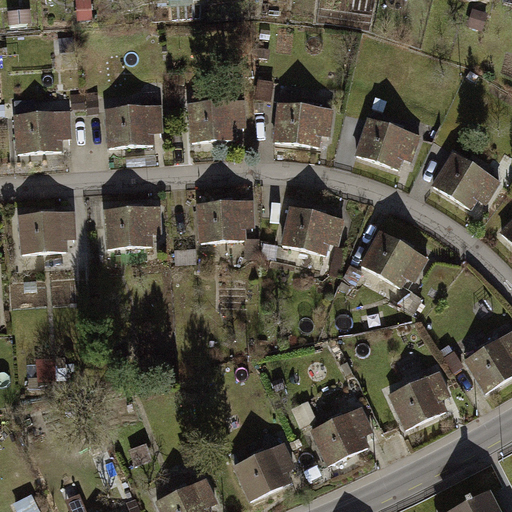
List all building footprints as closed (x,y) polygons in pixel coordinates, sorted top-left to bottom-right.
[(246,101),(189,105),(191,145),(239,142),(239,130),(247,129),(246,101)] [(335,110),(279,104),(274,144),(322,149),(323,138),(332,139),(335,110)] [(162,106),(106,110),(108,150),(156,146),(155,135),(165,134),(162,106)] [(71,112),(14,116),(17,156),(65,153),(64,141),(73,141),(71,112)] [(369,119),(356,157),(401,172),(405,161),(415,164),(424,137),(369,119)] [(499,182),(453,153),(431,188),(472,213),(478,202),(484,206),(499,182)] [(255,202),(198,205),(200,245),(248,242),(248,230),(257,229),(255,202)] [(162,208),(105,211),(107,250),(155,248),(155,236),(163,236),(162,208)] [(346,221),(291,208),(282,247),(328,258),(331,246),(340,248),(346,221)] [(77,212),(20,215),(22,256),(69,253),(68,241),(78,241),(77,212)] [(511,222),(500,235),(511,245),(511,222)] [(431,259),(381,231),(361,267),(404,290),(409,281),(417,285),(431,259)] [(511,334),(465,362),(486,396),(511,380),(511,334)] [(390,396),(406,432),(450,412),(445,402),(453,398),(441,372),(390,396)] [(312,432),(329,468),(372,448),(367,438),(375,434),(363,408),(312,432)] [(234,468),(250,503),(294,484),(289,473),(298,470),(287,445),(234,468)] [(511,511),(511,499),(499,465),(452,482),(462,511),(511,511)] [(156,504),(159,511),(212,511),(211,509),(220,505),(209,480),(156,504)] [(41,511),(38,499),(22,503),(23,511),(41,511)]
